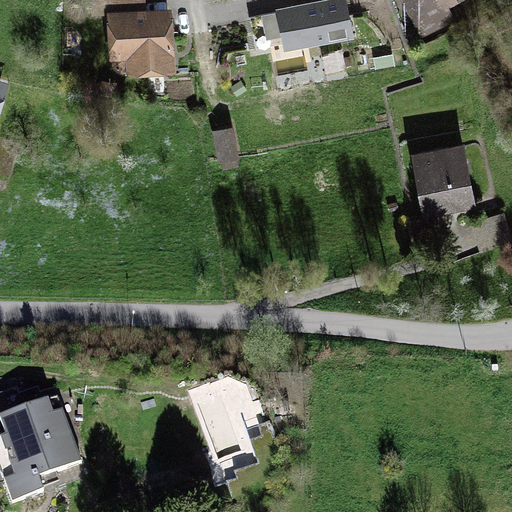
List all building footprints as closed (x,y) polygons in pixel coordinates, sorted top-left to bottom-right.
[(16,0),(0,0),(0,29),(14,31),(16,0)] [(115,9),(114,0),(93,0),(94,11),(115,9)] [(343,0),(326,0),(279,9),(286,45),(350,32),(343,0)] [(412,0),(428,30),(453,17),(444,1),(445,0),(412,0)] [(133,66),(169,64),(165,13),(114,16),(117,52),(132,51),(133,66)] [(216,130),(224,167),(236,165),(234,156),(236,156),(230,127),(216,130)] [(418,155),(428,208),(470,200),(460,147),(418,155)] [(474,221),(484,250),(511,241),(511,240),(503,212),(474,221)] [(431,236),(428,217),(408,220),(411,239),(431,236)] [(0,496),(8,494),(12,503),(43,491),(38,479),(81,463),(54,391),(38,396),(36,391),(17,398),(15,392),(0,397),(0,496)] [(226,482),(232,498),(294,475),(284,446),(255,456),(258,462),(234,471),(236,478),(226,482)]
